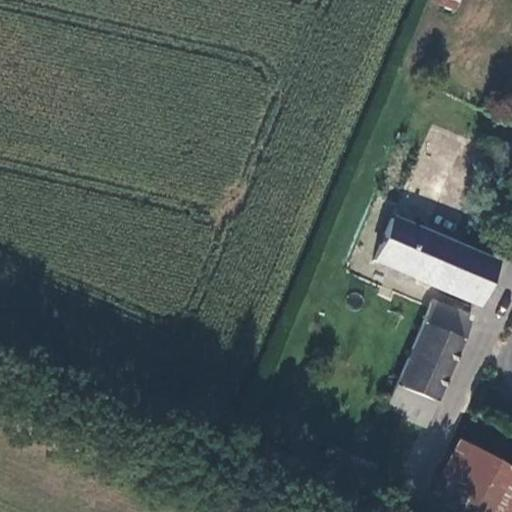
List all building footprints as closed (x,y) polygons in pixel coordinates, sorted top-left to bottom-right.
[(462,13),(466,0),(434,0),(434,4),(462,13)] [(511,151),(500,147),(489,178),(485,177),(483,183),(511,195),(511,151)] [(494,263),(370,215),(354,253),(478,301),(494,263)] [(472,317),(429,301),(384,411),(420,426),(424,427),(472,317)] [(511,458),(471,437),(436,504),(452,511),(493,511),(511,477),(511,458)]
